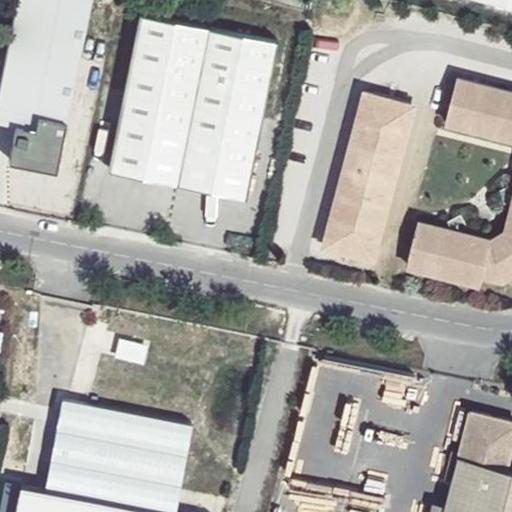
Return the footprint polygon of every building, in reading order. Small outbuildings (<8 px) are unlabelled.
[(88,0),(14,0),(0,74),(0,117),(14,121),(6,156),(54,166),(88,0)] [(275,39),(139,11),(108,166),(244,194),(275,39)] [(511,95),(461,83),(451,124),(511,139),(511,95)] [(330,248),(356,254),(397,107),(371,101),(330,248)] [(397,107),(356,254),(376,260),(414,111),(397,107)] [(422,226),(411,268),(486,286),(489,277),(508,281),(511,278),(511,234),(495,244),(422,226)] [(118,354),(140,359),(149,325),(111,316),(106,335),(122,338),(118,354)] [(44,495),(21,488),(16,511),(177,511),(192,427),(62,402),(44,495)] [(511,462),(511,429),(471,420),(449,511),(511,511),(511,481),(508,480),(511,462)]
